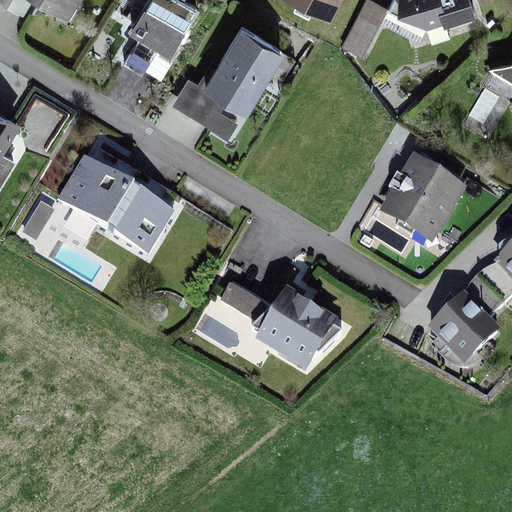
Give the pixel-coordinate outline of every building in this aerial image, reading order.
[(50,0),(75,13),(81,0),(50,0)] [(145,37),(162,48),(189,6),(179,0),(132,0),(119,21),(145,37)] [(296,0),(325,13),(331,0),(296,0)] [(365,55),(388,0),(360,0),(342,45),(365,55)] [(410,0),(420,26),(476,6),(473,0),(410,0)] [(229,121),(274,50),(235,25),(190,97),(229,121)] [(511,26),(510,29),(511,30),(511,43),(502,58),(484,65),(511,83),(511,26)] [(0,167),(21,135),(0,122),(0,167)] [(142,253),(170,211),(90,158),(62,200),(142,253)] [(426,241),(456,190),(404,160),(374,211),(426,241)] [(376,237),(403,248),(409,232),(382,222),(376,237)] [(511,279),(511,242),(493,264),(511,279)] [(391,324),(450,381),(497,332),(438,276),(391,324)] [(250,338),(301,369),(330,322),(278,291),(250,338)]
